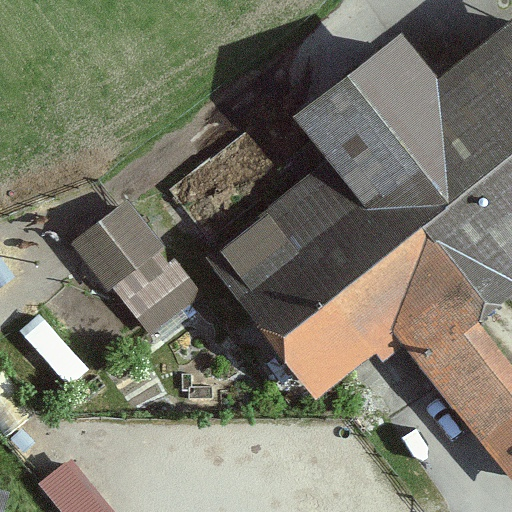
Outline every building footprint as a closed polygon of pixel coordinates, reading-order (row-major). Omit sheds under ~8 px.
[(387,334),(511,491),(511,490),(511,384),(463,322),(511,283),(511,0),(416,75),(382,31),(276,113),(315,162),(192,258),(303,400),(387,334)] [(153,245),(115,200),(63,243),(101,288),(153,245)] [(183,305),(159,274),(121,307),(146,336),(183,305)] [(0,349),(0,425),(6,433),(42,407),(0,349)] [(66,511),(111,511),(74,453),(42,473),(66,511)]
